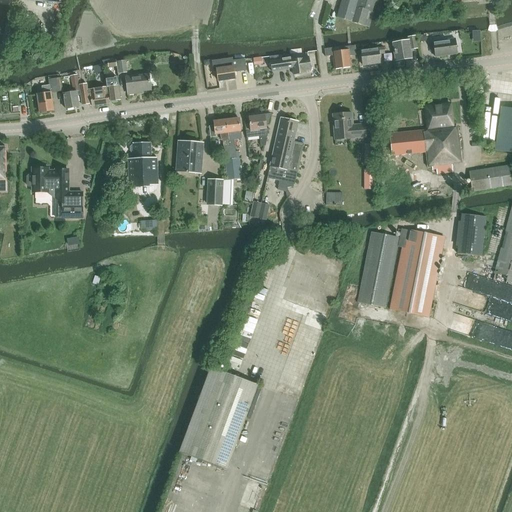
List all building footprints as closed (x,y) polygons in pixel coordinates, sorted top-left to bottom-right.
[(343,0),(338,18),(369,27),(376,0),(343,0)] [(55,30),(55,20),(38,21),(38,31),(55,30)] [(417,37),(409,38),(409,41),(394,43),(396,61),(412,59),(411,50),(418,49),(417,37)] [(455,39),(433,42),(435,57),(457,54),(455,39)] [(333,47),(325,48),(326,56),(333,55),(335,70),(352,67),(350,56),(357,55),(355,45),(341,48),(341,51),(334,52),(333,47)] [(379,54),(385,53),(385,47),(362,50),(364,65),(381,63),(379,54)] [(285,55),(270,57),(272,71),(293,68),(294,75),(306,73),(305,70),(310,69),(309,57),(293,60),(293,57),(286,58),(285,55)] [(218,81),(235,79),(234,73),(246,71),(244,59),(231,61),(231,60),(213,62),(214,71),(216,71),(218,81)] [(116,60),(108,61),(108,68),(117,67),(116,60)] [(119,73),(126,72),(125,61),(118,62),(119,73)] [(137,91),(149,90),(148,82),(149,81),(148,75),(125,78),(127,94),(137,92),(137,91)] [(77,93),(79,92),(77,76),(71,77),(73,93),(64,94),(66,110),(79,108),(77,93)] [(111,102),(119,101),(116,78),(113,78),(113,79),(106,80),(107,87),(109,87),(111,102)] [(51,93),(62,92),(60,79),(48,81),(49,86),(41,87),(42,94),(36,95),(38,112),(41,112),(41,114),(46,113),(46,112),(53,111),(51,93)] [(86,85),(79,86),(81,104),(88,103),(87,97),(90,96),(92,106),(109,104),(107,88),(87,90),(86,85)] [(384,140),(387,168),(402,166),(402,155),(426,152),(427,168),(432,167),(432,170),(436,169),(437,174),(453,172),(452,164),(462,162),(458,126),(452,127),(450,104),(441,106),(441,104),(435,104),(435,106),(425,107),(428,129),(389,133),(390,139),(384,140)] [(511,107),(502,106),(495,150),(511,152),(511,107)] [(334,140),(366,138),(365,124),(353,124),(353,113),(333,114),(334,140)] [(246,139),(258,137),(266,139),(268,130),(266,130),(264,115),(248,117),(250,132),(245,132),(246,139)] [(233,179),(241,178),(238,152),(235,153),(234,140),(241,139),(238,118),(226,120),(233,179)] [(282,118),(268,178),(280,180),(278,187),(283,188),(293,187),(294,184),(295,184),(304,144),(295,142),(299,122),(282,118)] [(223,141),(226,168),(228,180),(233,179),(226,120),(214,121),(214,126),(210,126),(211,138),(216,137),(216,135),(220,134),(221,141),(223,141)] [(132,158),(126,159),(127,188),(136,188),(147,187),(147,186),(157,185),(156,158),(150,158),(150,142),(132,142),(132,145),(131,145),(131,150),(132,150),(132,158)] [(179,142),(177,174),(200,175),(202,143),(179,142)] [(374,144),(364,144),(364,164),(374,164),(374,144)] [(472,192),(511,186),(511,183),(509,165),(469,172),(472,192)] [(29,175),(27,177),(27,185),(29,187),(32,187),(32,193),(50,193),(54,196),(54,220),(83,220),(83,206),(83,193),(63,193),(63,186),(68,186),(68,170),(56,170),(56,172),(48,172),(48,168),(45,168),(44,167),(43,166),(38,166),(36,167),(36,168),(33,168),(33,175),(29,175)] [(390,173),(391,181),(401,180),(401,172),(390,173)] [(222,180),(209,180),(208,205),(221,205),(222,180)] [(326,204),(342,205),(343,193),(327,192),(326,204)] [(251,216),(267,220),(271,205),(255,201),(251,216)] [(511,208),(494,280),(511,285),(511,208)] [(461,215),(457,254),(482,257),(486,217),(461,215)] [(141,220),(141,229),(151,229),(151,219),(141,220)] [(403,248),(391,309),(429,317),(444,237),(402,229),(398,247),(403,248)] [(371,232),(357,303),(386,308),(399,238),(371,232)] [(68,239),(66,242),(67,247),(78,245),(77,238),(68,239)] [(248,311),(258,314),(261,303),(251,300),(248,311)] [(238,339),(248,341),(249,335),(239,333),(238,339)] [(179,453),(227,470),(259,385),(210,368),(179,453)] [(272,421),(268,431),(278,435),(282,425),(272,421)] [(273,453),(275,447),(271,446),(273,440),(267,439),(266,444),(263,443),(261,449),(273,453)]
